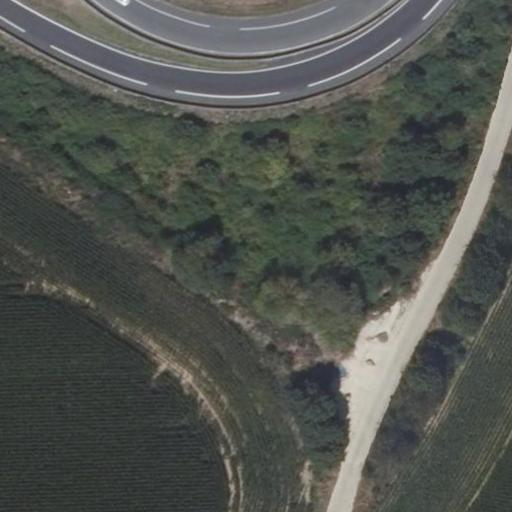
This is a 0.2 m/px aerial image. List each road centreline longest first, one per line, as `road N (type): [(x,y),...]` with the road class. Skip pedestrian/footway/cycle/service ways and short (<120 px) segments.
road 1 (trunk): [(0,3),(101,58),(148,75),(232,87),(337,63),(428,0)]
road 2 (trunk): [(373,0),(311,31),(264,42),(177,31),(113,0)]
